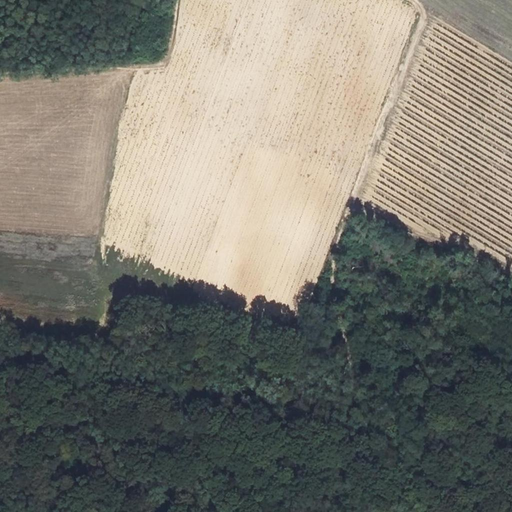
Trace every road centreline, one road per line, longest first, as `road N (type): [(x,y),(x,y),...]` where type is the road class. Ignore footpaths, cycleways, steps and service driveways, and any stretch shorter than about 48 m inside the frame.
road 1 (track): [(327,511),(347,385),(336,299),(352,198),(422,19),(411,0)]
road 2 (track): [(183,0),(175,58),(0,74)]
road 3 (track): [(352,198),(511,269)]
